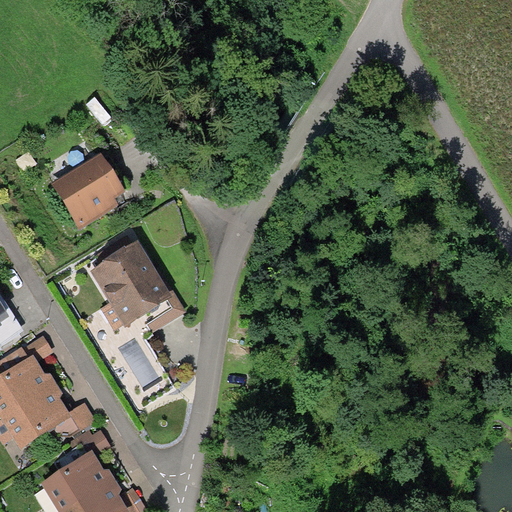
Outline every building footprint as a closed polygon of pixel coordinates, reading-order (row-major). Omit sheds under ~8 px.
[(101,155),(52,186),(80,230),(119,206),(117,203),(115,200),(125,194),(101,155)] [(139,243),(91,272),(126,329),(144,318),(153,333),(187,313),(169,284),(165,287),(139,243)] [(0,329),(2,328),(1,326),(10,320),(0,304),(0,329)] [(0,362),(0,374),(2,377),(34,357),(37,363),(54,353),(44,337),(24,349),(23,348),(0,362)] [(0,378),(0,417),(2,420),(57,386),(53,380),(51,376),(47,378),(37,363),(34,357),(2,377),(0,378)] [(60,391),(57,386),(2,420),(0,421),(0,440),(3,445),(14,439),(21,451),(56,429),(71,420),(68,414),(58,399),(63,396),(60,391)] [(85,404),(68,414),(71,420),(56,429),(61,437),(71,438),(81,433),(96,422),(85,404)] [(82,443),(89,455),(92,453),(96,459),(112,448),(101,431),(82,443)] [(41,485),(57,511),(66,511),(116,481),(112,475),(110,471),(106,474),(96,459),(92,453),(89,455),(41,485)] [(119,486),(116,481),(66,511),(128,511),(120,500),(117,494),(122,491),(119,486)] [(142,511),(130,493),(120,500),(128,511),(142,511)]
